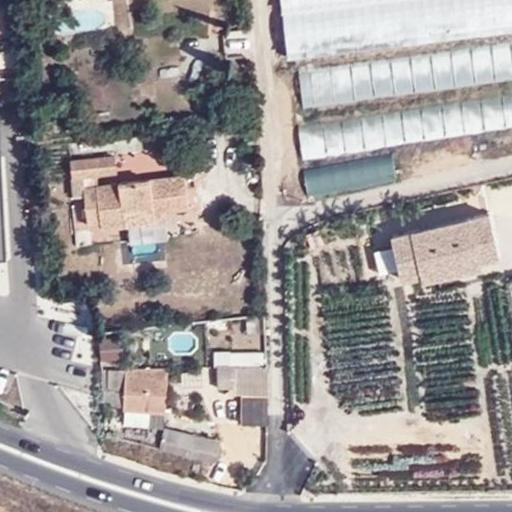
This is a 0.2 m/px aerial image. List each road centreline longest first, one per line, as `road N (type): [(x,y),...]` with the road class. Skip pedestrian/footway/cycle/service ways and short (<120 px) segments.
road 1 (secondary): [(248,511),(127,483),(0,435)]
road 2 (secondary): [(0,455),(167,511)]
